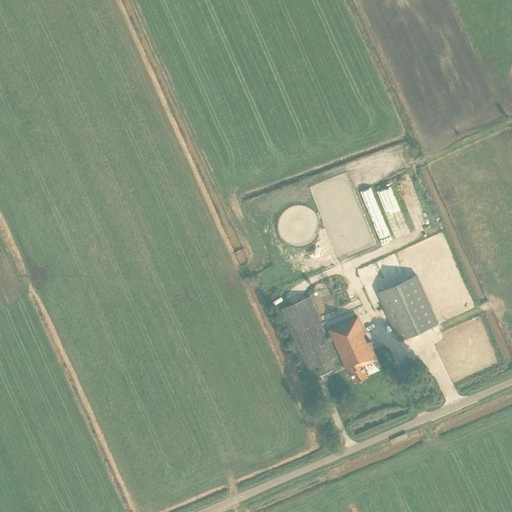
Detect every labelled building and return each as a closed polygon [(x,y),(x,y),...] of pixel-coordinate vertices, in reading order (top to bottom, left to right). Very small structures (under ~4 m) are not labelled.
[(394,151),(423,233),(431,230),(402,148),(394,151)] [(382,155),(372,159),(393,215),(391,216),(399,237),(411,233),(382,155)] [(376,228),(386,225),(365,161),(355,164),(376,228)] [(387,258),(392,267),(402,262),(398,253),(387,258)] [(377,292),(399,341),(438,323),(416,274),(377,292)] [(331,288),(341,307),(352,302),(342,282),(331,288)] [(367,296),(371,305),(377,302),(372,293),(367,296)] [(464,325),(475,321),(471,309),(469,310),(463,294),(454,298),(464,325)] [(318,365),(322,374),(331,370),(327,361),(337,356),(310,296),(282,309),(310,368),(318,365)] [(369,328),(377,324),(370,309),(362,312),(369,328)] [(349,371),(354,382),(367,376),(363,365),(377,359),(369,341),(367,342),(363,334),(365,333),(358,316),(328,329),(347,372),(349,371)]
